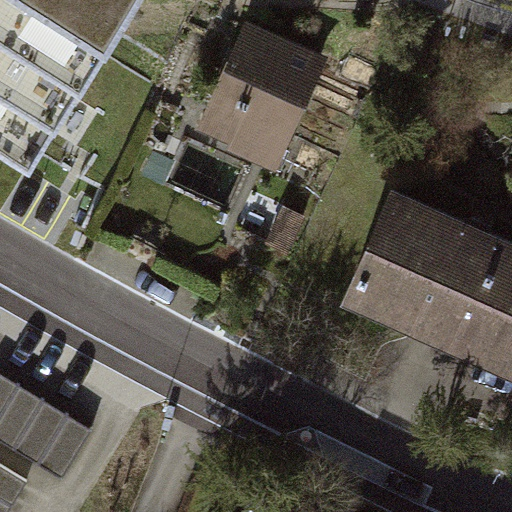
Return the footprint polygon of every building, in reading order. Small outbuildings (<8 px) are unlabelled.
[(137,0),(0,0),(0,147),(31,167),(137,0)] [(329,54),(242,19),(195,126),(281,164),(329,54)] [(228,202),(247,161),(206,142),(186,183),(228,202)] [(511,235),(388,183),(342,295),(511,370),(511,235)] [(96,426),(0,372),(0,436),(68,475),(96,426)] [(0,511),(6,511),(28,476),(0,459),(0,511)] [(269,511),(235,496),(226,511),(269,511)]
